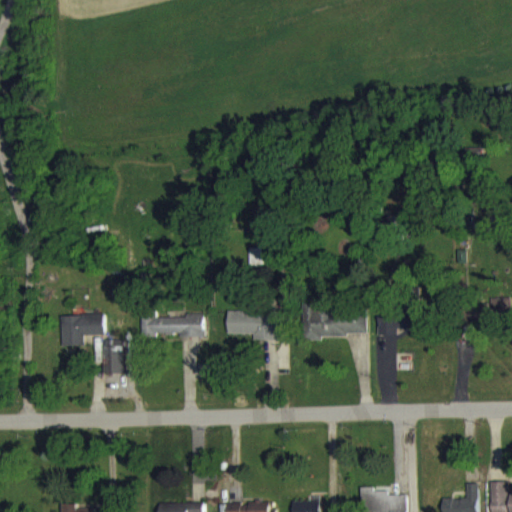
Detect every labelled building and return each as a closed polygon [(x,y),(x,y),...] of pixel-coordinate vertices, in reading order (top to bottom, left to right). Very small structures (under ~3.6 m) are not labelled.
[(272,275),(281,275),(281,285),(284,285),(285,253),(272,253),(272,275)] [(251,259),(251,277),(264,276),(263,258),(251,259)] [(368,345),(368,322),(336,322),(336,318),(319,319),(319,311),(304,312),(304,351),(324,351),(324,346),(368,345)] [(229,344),(255,345),(255,351),(278,351),(278,323),(230,322),(229,344)] [(205,324),(187,324),(187,327),(143,328),(143,346),(205,345),(205,324)] [(399,340),(426,340),(426,324),(380,325),(380,346),(399,346),(399,340)] [(63,358),(86,357),(86,346),(106,346),(105,325),(63,326),(63,358)] [(106,384),(125,384),(125,351),(105,351),(106,384)] [(491,493),(491,511),(511,511),(511,505),(510,506),(509,492),(491,493)] [(478,511),(478,495),(467,495),(467,509),(443,510),(443,511),(478,511)] [(407,511),(408,506),(389,506),(389,503),(375,503),(375,498),(362,498),(362,511),(407,511)]
